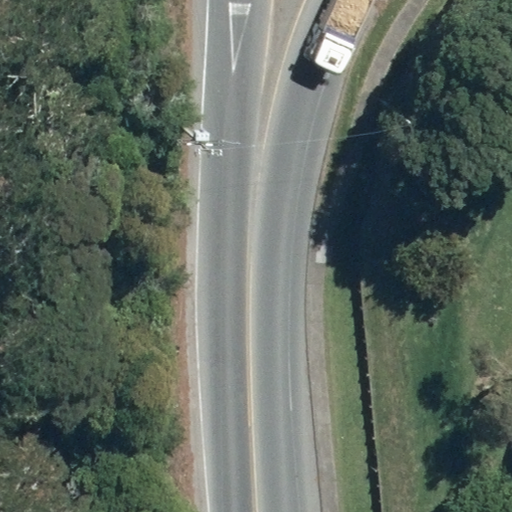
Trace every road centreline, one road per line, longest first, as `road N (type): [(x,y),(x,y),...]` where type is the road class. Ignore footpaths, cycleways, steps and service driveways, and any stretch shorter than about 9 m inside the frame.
road 1 (secondary): [(255,511),(252,195)]
road 2 (secondary): [(339,0),(252,195)]
road 3 (secondary): [(252,195),(247,0)]
